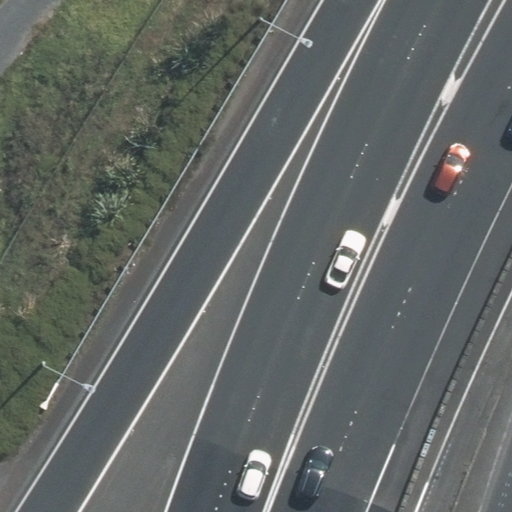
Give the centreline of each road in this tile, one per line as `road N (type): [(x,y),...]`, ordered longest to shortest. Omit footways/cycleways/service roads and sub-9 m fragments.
road 1 (motorway): [(54,511),(369,0)]
road 2 (motorway): [(215,511),(427,0)]
road 3 (motorway): [(315,511),(483,143),(511,102)]
